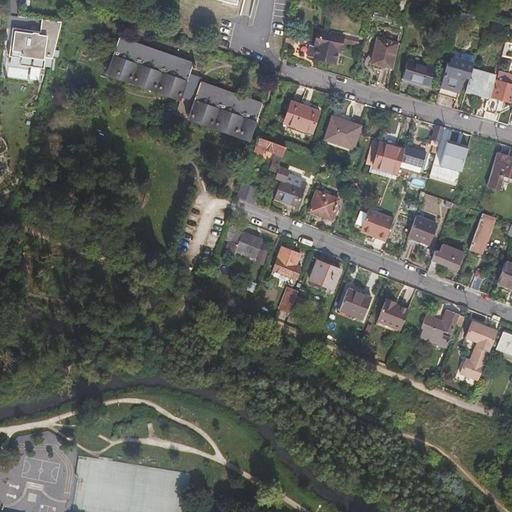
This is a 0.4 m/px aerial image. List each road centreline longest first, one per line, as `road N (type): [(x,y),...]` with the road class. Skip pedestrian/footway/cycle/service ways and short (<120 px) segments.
road 1 (track): [(190,301),(218,304),(511,421)]
road 2 (residential): [(238,207),(511,314)]
road 3 (residential): [(295,73),(511,136)]
road 4 (track): [(0,228),(190,301)]
road 5 (track): [(248,53),(90,0)]
